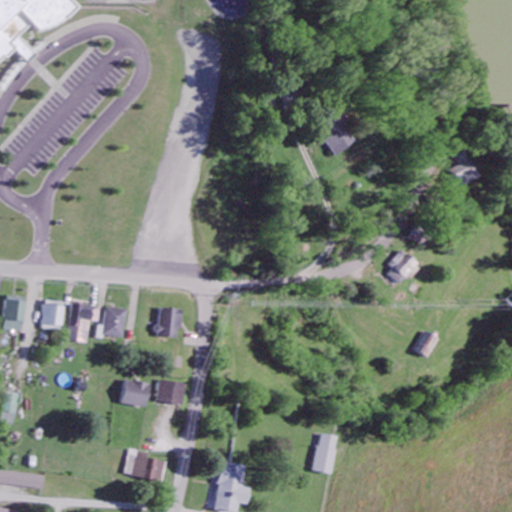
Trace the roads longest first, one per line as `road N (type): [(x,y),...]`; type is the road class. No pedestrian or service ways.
road 1 (residential): [(209,287),(306,276),(362,251),(392,229),(434,151)]
road 2 (residential): [(174,511),(201,385),(209,287)]
road 3 (residential): [(209,287),(0,268)]
